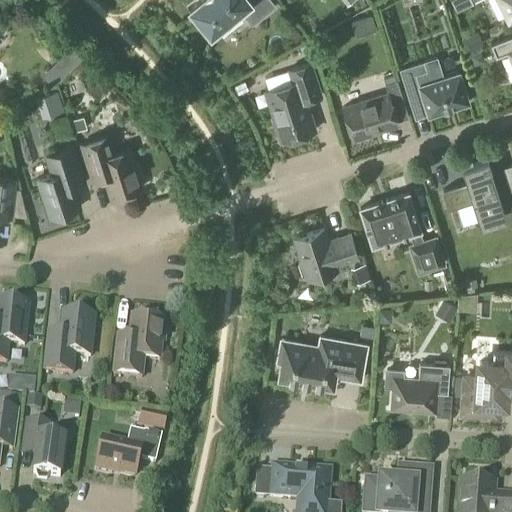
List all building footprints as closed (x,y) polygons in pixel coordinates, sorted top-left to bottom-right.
[(269,0),(200,0),(188,10),(210,36),(241,11),(252,24),(274,6),(269,0)] [(511,0),(470,0),(472,3),(478,0),(500,0),(509,16),(511,14),(511,0)] [(356,13),(359,26),(375,22),(372,10),(356,13)] [(294,44),(302,37),(294,28),(287,34),(294,44)] [(463,39),(469,52),(482,46),(476,33),(463,39)] [(511,36),(490,45),(495,57),(510,52),(511,55),(511,36)] [(480,52),(469,56),(473,66),(484,63),(480,52)] [(459,72),(442,77),(436,58),(400,70),(408,98),(421,94),(428,115),(469,102),(459,72)] [(305,101),(321,96),(310,63),(288,70),(292,82),(265,91),(275,121),(273,124),(276,133),(279,134),(281,141),(292,138),(295,141),(303,138),(304,134),(314,131),(305,101)] [(352,139),(398,125),(392,108),(404,104),(397,80),(384,84),(387,93),(343,107),(352,139)] [(50,117),(64,112),(57,91),(43,96),(50,117)] [(129,149),(114,154),(108,136),(81,145),(91,177),(102,173),(110,198),(141,188),(139,181),(142,180),(137,165),(134,165),(129,149)] [(72,183),(83,179),(73,147),(45,156),(51,174),(36,179),(49,218),(80,208),(72,183)] [(472,201),(478,221),(503,212),(487,160),(461,168),(466,183),(441,191),(447,209),(472,201)] [(509,192),(510,192),(511,191),(511,165),(502,169),(509,192)] [(0,212),(11,214),(14,189),(15,180),(0,178),(0,212)] [(419,230),(420,230),(408,193),(360,208),(372,246),(409,233),(413,244),(410,245),(418,272),(444,264),(435,237),(423,241),(419,230)] [(327,241),(323,228),(294,238),(302,262),(297,263),(302,277),(306,276),(307,279),(337,270),(335,265),(358,257),(350,234),(327,241)] [(475,280),(465,281),(465,289),(476,288),(475,280)] [(498,312),(510,311),(509,298),(496,299),(498,312)] [(24,346),(28,306),(22,305),(22,301),(2,299),(2,303),(0,302),(0,362),(6,363),(8,344),(24,346)] [(378,309),(377,322),(390,323),(390,310),(378,309)] [(90,357),(94,317),(88,317),(89,313),(68,311),(68,314),(62,314),(59,339),(47,338),(43,372),(72,375),(74,356),(90,357)] [(163,328),(164,321),(131,317),(128,343),(116,342),(113,375),(141,378),(144,359),(159,361),(161,344),(164,345),(165,328),(163,328)] [(336,377),(361,381),(367,345),(320,336),(318,350),(302,347),(302,343),(281,339),(277,361),(282,362),(279,379),(334,388),(336,377)] [(511,389),(511,352),(494,351),(493,363),(479,362),(478,379),(466,378),(463,414),(492,416),(493,403),(506,404),(507,390),(511,389)] [(448,394),(450,366),(420,363),(418,379),(403,378),(403,371),(387,370),(386,386),(394,387),(392,408),(435,411),(436,393),(448,394)] [(35,381),(25,380),(24,395),(34,396),(35,381)] [(27,397),(25,410),(41,411),(42,399),(27,397)] [(12,446),(17,413),(0,410),(0,448),(0,445),(12,446)] [(162,433),(166,418),(136,411),(134,419),(140,421),(139,427),(162,433)] [(59,478),(64,440),(47,438),(49,426),(26,422),(22,449),(36,451),(33,474),(35,475),(37,479),(46,480),(49,476),(59,478)] [(155,464),(161,437),(144,432),(140,449),(102,440),(95,470),(111,474),(113,471),(135,477),(138,460),(155,464)] [(339,511),(340,508),(328,507),(330,471),(273,467),(270,497),(298,499),(297,511),(339,511)] [(428,511),(431,479),(403,477),(402,484),(382,482),(382,484),(368,482),(365,511),(428,511)] [(511,511),(511,497),(492,496),(493,484),(463,482),(460,511),(511,511)]
